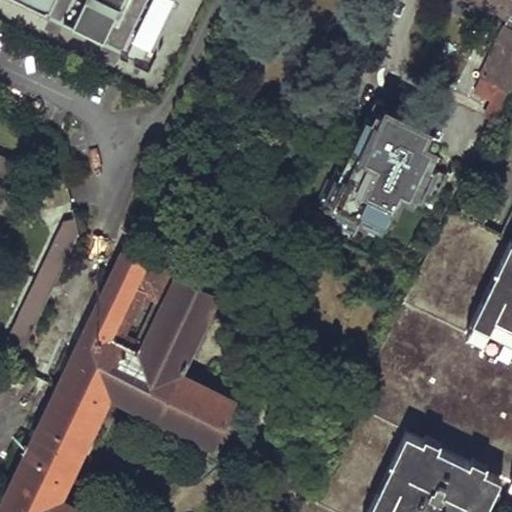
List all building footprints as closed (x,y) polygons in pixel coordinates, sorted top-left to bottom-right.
[(52,0),(6,0),(44,17),(52,0)] [(121,0),(83,0),(69,30),(100,45),(121,0)] [(171,0),(151,0),(133,40),(149,47),(171,0)] [(477,75),(506,90),(511,77),(511,0),(470,0),(505,17),(477,75)] [(370,101),(334,179),(323,203),(349,215),(353,206),(383,219),(399,184),(402,179),(429,191),(439,167),(422,159),(429,143),(420,139),(428,122),(395,107),(393,111),(381,105),(381,103),(380,100),(378,98),(375,98),(372,99),(370,101)] [(0,202),(18,162),(0,153),(0,202)] [(445,170),(439,167),(429,191),(402,179),(399,184),(432,199),(445,170)] [(334,179),(329,176),(315,208),(353,225),(357,216),(380,226),(383,219),(353,206),(349,215),(323,203),(334,179)] [(63,219),(2,344),(20,353),(79,233),(74,215),(63,219)] [(511,244),(465,338),(511,361),(511,244)] [(232,397),(177,372),(139,353),(175,276),(121,249),(55,385),(0,499),(0,511),(69,511),(74,502),(59,495),(108,394),(209,443),(232,397)] [(215,294),(175,276),(139,353),(177,372),(215,294)] [(483,511),(498,482),(406,436),(368,511),(483,511)]
